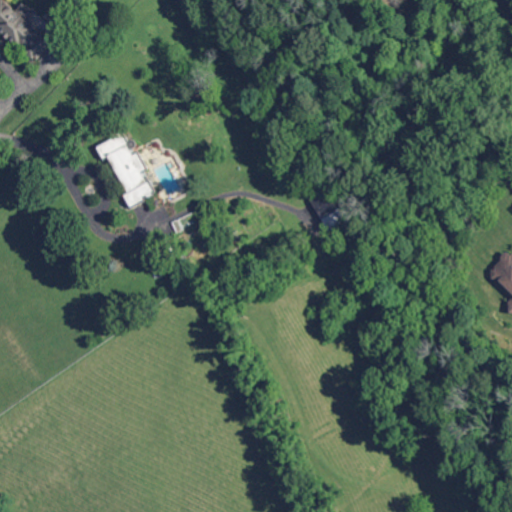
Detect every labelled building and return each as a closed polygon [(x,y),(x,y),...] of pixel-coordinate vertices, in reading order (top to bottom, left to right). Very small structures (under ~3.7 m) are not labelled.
[(20,11),(25,6),(27,3),(28,3),(35,9),(39,13),(40,14),(37,17),(33,21),(32,22),(38,27),(44,32),(46,29),(47,30),(50,33),(53,36),(56,38),(58,40),(57,41),(56,42),(42,58),(41,59),(27,47),(25,45),(22,48),(10,37),(8,35),(0,27),(0,5),(3,2),(4,0),(8,0),(16,8),(20,11)] [(131,143),(137,140),(140,145),(134,149),(137,155),(141,153),(142,154),(150,168),(149,169),(145,171),(156,190),(145,196),(147,199),(146,200),(135,206),(134,206),(128,195),(133,192),(124,177),(122,174),(122,173),(121,171),(112,155),(107,158),(101,147),(119,137),(118,135),(124,132),(125,131),(125,132),(131,143)] [(331,230),(330,228),(315,203),(313,201),(318,198),(332,190),(342,207),(346,214),(349,218),(350,220),(341,225),(336,228),(331,230)] [(511,304),(511,303),(511,302),(511,296),(498,282),(498,281),(495,279),(494,270),(496,268),(505,260),(506,257),(509,253),(511,253),(511,304)] [(409,360),(398,334),(409,330),(412,329),(416,339),(422,355),(418,356),(412,359),(409,360)]
